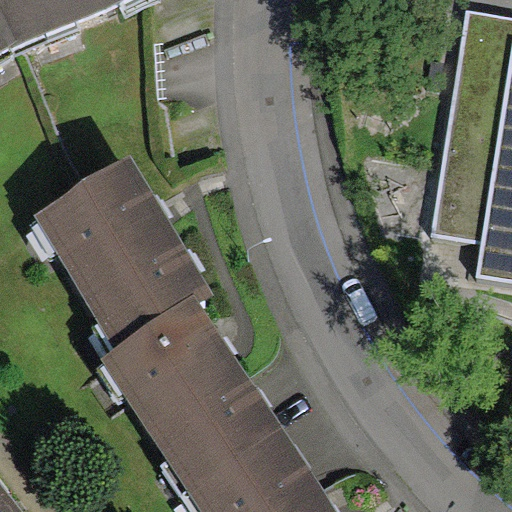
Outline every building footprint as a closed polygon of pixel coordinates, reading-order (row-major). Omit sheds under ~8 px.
[(0,0),(0,51),(22,38),(0,0)] [(111,0),(0,0),(22,38),(111,0)] [(511,288),(511,22),(468,15),(430,241),(483,250),(477,283),(511,288)] [(171,219),(129,151),(35,210),(120,344),(198,295),(213,286),(171,219)] [(103,354),(202,511),(334,511),(258,390),(198,295),(120,344),(103,354)] [(0,511),(27,511),(0,476),(0,511)]
